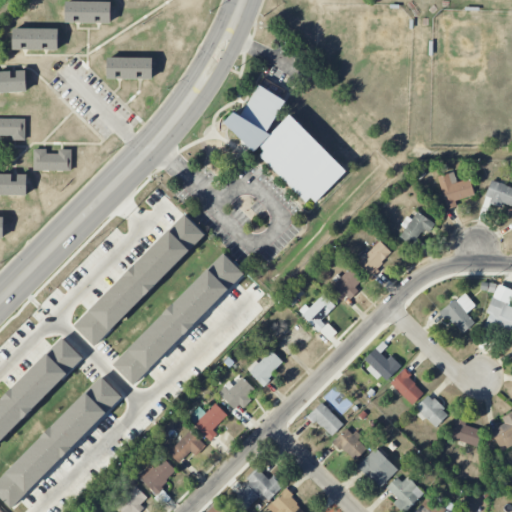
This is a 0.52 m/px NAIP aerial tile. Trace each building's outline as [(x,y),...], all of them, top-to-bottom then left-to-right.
[(65,23),(110,23),(110,1),(65,1),(65,23)] [(13,49),(58,50),(58,28),(13,28),(13,49)] [(107,79),(152,79),(152,57),(107,57),(107,79)] [(25,71),(0,71),(0,93),(25,93),(25,71)] [(306,203),(310,198),(314,202),(346,171),(290,114),(270,134),(266,132),(285,101),(259,85),(239,115),(234,112),(224,123),(254,152),(259,147),(263,151),(259,155),(306,203)] [(25,118),(0,118),(0,139),(25,139),(25,118)] [(71,149),(33,149),(33,171),(71,171),(71,149)] [(446,209),(457,207),(455,200),(474,196),(470,179),(456,182),(454,172),(438,176),(446,209)] [(0,194),(26,194),(26,173),(0,173),(0,194)] [(485,196),(490,198),(488,204),(501,208),(502,203),(511,206),(511,205),(511,188),(491,180),(485,196)] [(434,223),(417,212),(412,220),(406,216),(401,225),(405,228),(399,238),(421,252),(425,245),(417,240),(425,228),(429,231),(434,223)] [(205,234),(183,214),(74,327),(95,348),(205,234)] [(392,253),(379,241),(358,263),(371,275),(392,253)] [(113,366),(134,387),(243,273),(222,253),(113,366)] [(330,289),(345,303),(357,290),(355,288),(362,281),(349,269),(338,280),(330,289)] [(301,314),(320,332),(326,326),(321,321),(335,306),(321,293),(301,314)] [(474,323),(466,313),(475,306),(465,293),(441,311),(460,335),(474,323)] [(511,306),(492,299),(486,313),(489,314),(485,324),(511,335),(511,306)] [(0,401),(63,338),(84,358),(0,443),(0,401)] [(248,371),(262,385),(284,363),(271,349),(248,371)] [(425,391),(403,370),(390,384),(412,405),(425,391)] [(0,478),(0,496),(11,507),(122,395),(102,376),(0,478)] [(247,396),(254,390),(243,377),(233,386),(229,382),(219,393),(237,412),(250,399),(247,396)] [(428,395),(416,408),(436,428),(449,414),(428,395)] [(331,437),(344,424),(321,403),(309,416),(331,437)] [(504,424),(490,431),(501,450),(511,444),(511,412),(502,418),(504,424)] [(482,428),(456,423),(452,441),(479,446),(482,428)] [(354,437),(347,429),(334,441),(354,462),(367,449),(355,437),(354,437)] [(205,446),(189,431),(169,453),(180,463),(190,451),(196,456),(205,446)] [(398,470),(375,448),(357,467),(380,488),(398,470)] [(154,468),(151,465),(140,475),(155,491),(176,472),(164,459),(154,468)] [(246,511),(260,496),(267,502),(283,486),(273,475),(269,479),(257,468),(246,479),(250,483),(234,499),(246,511)] [(398,498),(393,504),(402,511),(407,511),(423,493),(399,473),(386,489),(398,498)] [(120,511),(136,511),(143,507),(140,504),(147,497),(135,485),(114,505),(120,511)] [(269,507),(274,511),(301,511),(305,509),(284,490),(269,507)] [(446,511),(449,508),(426,497),(418,511),(446,511)] [(205,511),(227,511),(214,501),(205,511)]
